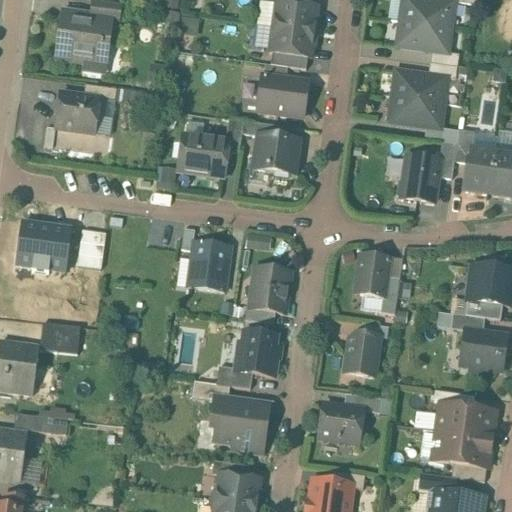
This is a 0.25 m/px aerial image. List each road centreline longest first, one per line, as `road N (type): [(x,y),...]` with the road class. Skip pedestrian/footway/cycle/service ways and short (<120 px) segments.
road 1 (residential): [(0,180),(320,228)]
road 2 (residential): [(278,511),(320,228)]
road 3 (residential): [(320,228),(348,0)]
road 4 (residential): [(320,228),(511,236)]
